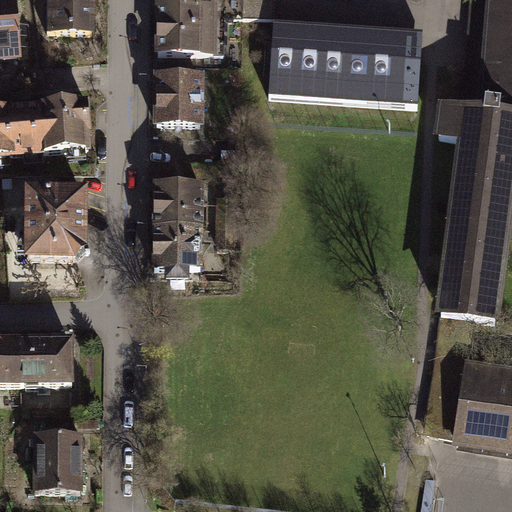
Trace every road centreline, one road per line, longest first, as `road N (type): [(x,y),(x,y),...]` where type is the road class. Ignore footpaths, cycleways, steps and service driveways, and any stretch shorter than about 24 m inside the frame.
road 1 (residential): [(125,0),(121,318)]
road 2 (residential): [(121,318),(122,511)]
road 3 (unknown): [(0,100),(124,86)]
road 4 (residential): [(0,318),(121,318)]
